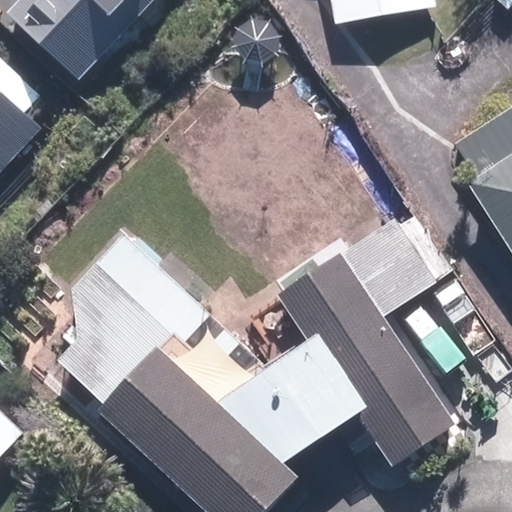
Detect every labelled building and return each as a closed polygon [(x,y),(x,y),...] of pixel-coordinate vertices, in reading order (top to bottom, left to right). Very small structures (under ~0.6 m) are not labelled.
[(8,0),(0,9),(0,40),(65,104),(168,0),(8,0)] [(319,0),(325,34),(431,17),(428,0),(319,0)] [(0,173),(54,119),(0,65),(0,173)] [(511,112),(452,147),(472,182),(457,190),(511,271),(511,112)] [(115,234),(10,320),(97,410),(84,423),(170,511),(275,511),(294,494),(277,476),(353,423),(392,478),(457,432),(381,325),(432,289),(387,225),(273,305),(303,348),(260,379),(115,234)] [(0,458),(20,439),(0,419),(0,458)]
